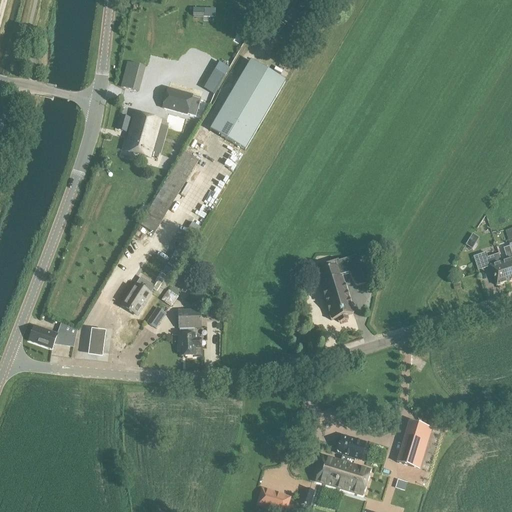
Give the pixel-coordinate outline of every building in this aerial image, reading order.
[(214,9),(193,9),(193,17),(214,18),(214,9)] [(127,63),(120,89),(139,93),(146,68),(127,63)] [(209,135),(244,155),(284,86),(250,66),(209,135)] [(169,90),(164,110),(187,116),(198,119),(204,100),(193,97),(192,97),(169,90)] [(160,121),(135,115),(124,153),(157,161),(159,155),(151,153),(160,121)] [(131,120),(121,117),(116,131),(127,134),(131,120)] [(508,262),(502,264),(508,283),(511,281),(511,244),(509,246),(510,247),(503,249),(506,256),(508,262)] [(496,287),(508,283),(502,264),(499,255),(487,259),(486,254),(480,256),(484,269),(490,268),(496,287)] [(357,287),(358,287),(360,287),(363,286),(365,286),(356,257),(338,262),(337,261),(316,268),(318,273),(317,273),(321,284),(319,285),(331,322),(337,320),(338,324),(348,321),(347,317),(353,315),(342,278),(340,278),(339,277),(348,274),(354,285),(354,286),(355,286),(356,287),(357,287)] [(150,289),(161,295),(172,277),(162,270),(150,289)] [(136,286),(125,303),(122,307),(125,309),(130,312),(131,314),(132,313),(137,317),(151,296),(136,287),(136,286)] [(161,302),(172,309),(179,298),(178,298),(169,292),(169,291),(161,302)] [(147,323),(155,329),(165,315),(157,309),(147,323)] [(206,309),(207,319),(223,319),(223,309),(206,309)] [(201,312),(178,312),(179,330),(202,330),(201,312)] [(28,343),(52,351),(54,345),(66,347),(73,348),(75,339),(74,338),(74,336),(62,331),(61,335),(57,334),(57,336),(34,327),(28,343)] [(179,336),(179,351),(181,351),(181,358),(194,357),(194,358),(202,358),(202,350),(201,350),(201,341),(199,341),(199,336),(194,336),(194,331),(181,331),(181,336),(179,336)] [(397,464),(420,471),(432,430),(409,423),(397,464)] [(337,454),(344,456),(355,460),(361,461),(366,445),(342,438),(337,454)] [(353,467),(355,460),(344,456),(342,464),(324,458),(316,483),(363,497),(370,472),(353,467)] [(262,490),(257,507),(273,511),(287,511),(291,499),(262,490)] [(305,490),(300,505),(310,508),(314,493),(305,490)]
